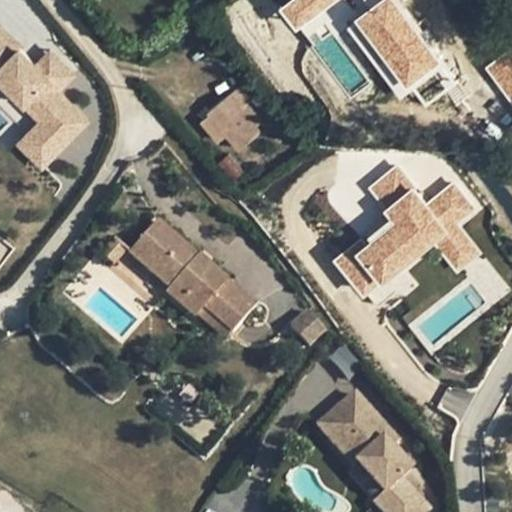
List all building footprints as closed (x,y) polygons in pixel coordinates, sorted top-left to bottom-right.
[(336,0),(292,0),(279,10),(294,31),(336,0)] [(364,0),(370,7),(345,29),(399,99),(445,66),(397,0),(364,0)] [(18,51),(0,33),(0,85),(40,125),(35,130),(39,134),(29,144),(48,163),(85,125),(55,95),(71,79),(55,63),(40,77),(33,70),(16,53),(18,51)] [(511,48),(486,67),(511,104),(511,48)] [(33,70),(40,77),(55,63),(47,56),(33,70)] [(229,94),(241,108),(253,98),(241,84),(229,94)] [(208,111),(210,114),(227,134),(239,149),(260,131),(241,108),(229,94),(208,111)] [(227,134),(210,114),(201,120),(218,140),(227,134)] [(39,134),(35,130),(18,147),(40,170),(48,163),(29,144),(39,134)] [(245,173),(229,153),(218,162),(234,182),(245,173)] [(385,161),(357,178),(362,186),(390,169),(385,161)] [(428,202),(398,165),(369,188),(386,210),(383,212),(394,225),(368,245),(363,238),(333,262),(362,299),(433,243),(457,272),(481,253),(458,224),(476,210),(454,182),(428,202)] [(157,221),(129,254),(171,290),(168,294),(194,316),(196,314),(203,306),(233,332),(255,305),(225,280),(226,279),(200,257),(199,258),(157,221)] [(112,241),(101,255),(113,266),(126,252),(112,241)] [(203,306),(196,314),(227,339),(233,332),(203,306)] [(300,336),(308,345),(309,345),(326,330),(308,309),(290,325),(300,336)] [(308,345),(300,336),(295,340),(303,349),(308,345)] [(345,340),(326,357),(349,382),(367,365),(345,340)] [(355,392),(329,415),(364,455),(357,461),(384,492),(373,501),(382,511),(425,511),(429,509),(401,477),(411,468),(392,446),(384,437),(390,432),(355,392)] [(329,415),(318,425),(352,465),(357,461),(364,455),(329,415)] [(390,432),(384,437),(392,446),(398,440),(390,432)]
